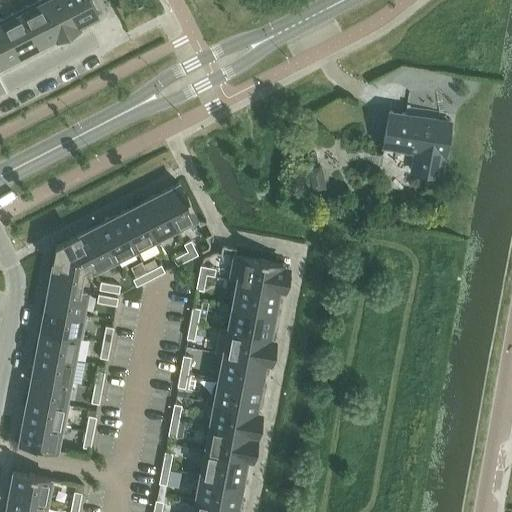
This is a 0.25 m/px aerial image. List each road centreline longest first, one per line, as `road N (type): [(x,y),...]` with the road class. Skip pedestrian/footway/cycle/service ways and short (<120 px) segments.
road 1 (residential): [(187,170),(7,261)]
road 2 (tertiary): [(120,113),(217,78),(281,32)]
road 3 (tertiary): [(281,32),(206,56),(120,113)]
road 4 (unclassified): [(511,365),(485,511)]
road 5 (tertiary): [(0,177),(120,113)]
road 6 (residential): [(109,30),(0,87)]
